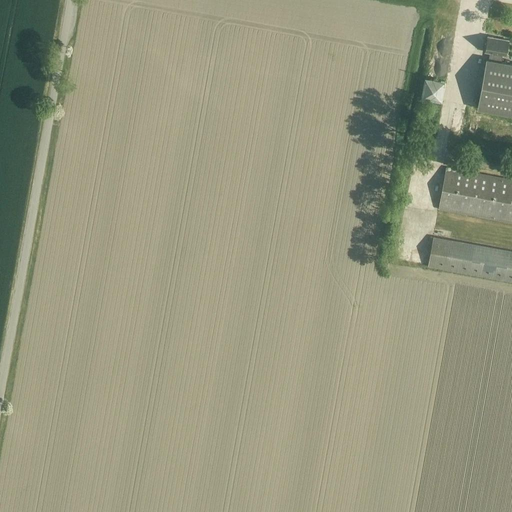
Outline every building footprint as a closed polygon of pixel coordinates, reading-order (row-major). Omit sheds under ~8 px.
[(489,59),(487,59),(478,108),(511,114),(511,63),(502,61),(503,54),(507,55),(510,40),(488,36),(487,42),(486,43),(485,48),(486,50),(485,51),(490,52),(489,59)] [(435,66),(452,69),(456,45),(439,42),(435,66)] [(443,101),(446,80),(427,77),(423,97),(443,101)] [(511,179),(447,168),(443,188),(439,209),(511,222),(511,179)] [(511,250),(434,236),(432,246),(428,266),(511,281),(511,250)]
